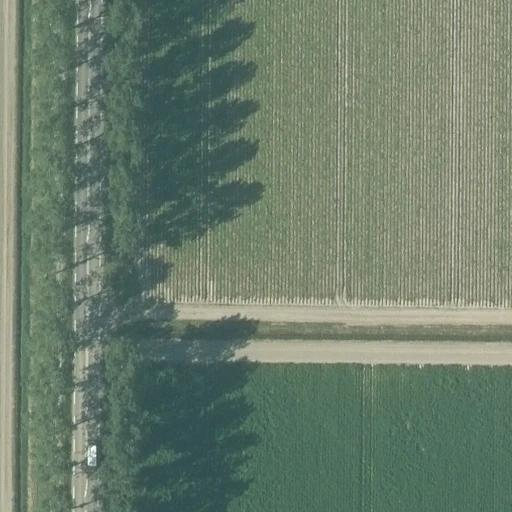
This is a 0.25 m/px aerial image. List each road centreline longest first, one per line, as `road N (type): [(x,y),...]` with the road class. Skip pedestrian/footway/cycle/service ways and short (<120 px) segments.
road 1 (secondary): [(84,511),(88,0)]
road 2 (track): [(86,314),(511,319)]
